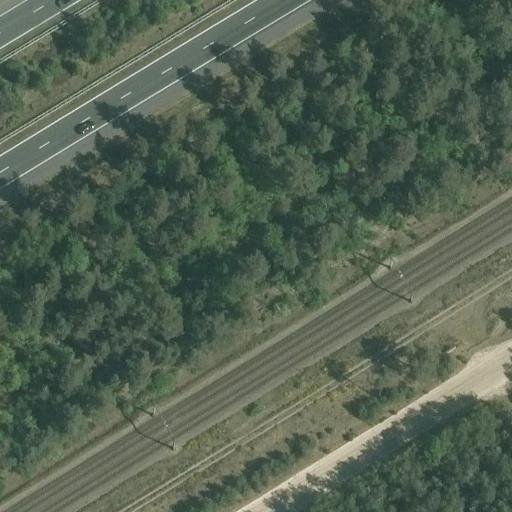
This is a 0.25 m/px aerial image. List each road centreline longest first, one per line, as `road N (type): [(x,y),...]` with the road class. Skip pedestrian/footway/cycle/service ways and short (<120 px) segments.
road 1 (track): [(124,511),(511,272)]
road 2 (motorway): [(0,177),(291,0)]
